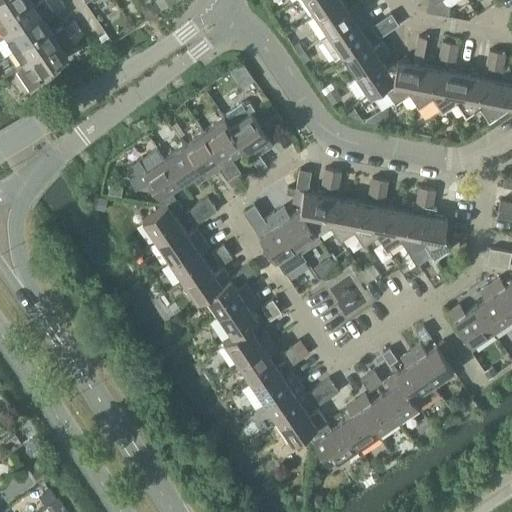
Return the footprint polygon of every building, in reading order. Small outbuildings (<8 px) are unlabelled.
[(0,0),(0,16),(24,0),(0,0)] [(32,0),(24,0),(0,16),(0,25),(5,33),(55,0),(39,0),(35,3),(32,0)] [(15,48),(49,25),(44,18),(56,10),(64,5),(60,0),(55,0),(5,33),(15,48)] [(156,0),(142,10),(147,17),(161,7),(156,0)] [(307,0),(316,13),(319,11),(326,6),(335,0),(307,0)] [(319,11),(316,13),(329,34),(362,11),(355,1),(347,7),(342,0),(335,0),(326,6),(319,11)] [(427,0),(426,10),(448,15),(450,4),(443,2),(442,0),(427,0)] [(472,0),(470,2),(477,12),(495,0),(472,0)] [(329,34),(321,38),(335,58),(342,53),(367,36),(360,26),(368,21),(362,11),(329,34)] [(385,15),(393,27),(399,23),(391,12),(385,15)] [(378,20),(386,32),(393,27),(385,15),(378,20)] [(49,25),(15,48),(24,60),(24,61),(78,25),(72,17),(64,23),(65,23),(53,31),(49,25)] [(386,32),(378,20),(371,25),(379,37),(386,32)] [(83,33),(78,25),(24,61),(24,60),(15,66),(30,87),(41,80),(37,73),(67,52),(63,46),(74,38),(75,38),(83,33)] [(419,35),(415,53),(423,54),(427,37),(419,35)] [(367,36),(342,53),(355,73),(380,57),(381,57),(389,52),(382,41),(374,47),(367,36)] [(297,40),(293,43),(300,53),(304,51),(297,40)] [(447,59),(451,41),(442,40),(439,57),(447,59)] [(451,41),(447,59),(455,60),(458,43),(451,41)] [(494,68),(497,51),(489,49),(486,67),(494,68)] [(304,51),(300,53),(300,54),(305,61),(309,59),(304,51)] [(497,51),(494,68),(502,70),(505,52),(497,51)] [(368,91),(369,94),(374,90),(384,84),(383,82),(394,75),(396,64),(392,63),(387,66),(381,57),(380,57),(355,73),(357,76),(349,81),(349,84),(357,96),(360,96),(368,91)] [(396,64),(394,75),(383,82),(384,84),(374,90),(383,103),(386,104),(408,89),(408,88),(418,82),(421,64),(397,59),(396,64)] [(424,100),(432,94),(431,92),(442,86),(445,69),(421,64),(418,82),(408,88),(408,89),(418,104),(424,100)] [(469,73),(445,69),(442,86),(431,92),(432,94),(424,100),(431,110),(435,111),(436,112),(456,99),(455,97),(466,90),(469,73)] [(465,113),(479,103),(479,102),(488,96),(492,78),(469,73),(466,90),(455,97),(456,99),(465,113)] [(511,81),(492,78),(488,96),(479,102),(479,103),(489,117),(511,101),(511,81)] [(335,87),(325,93),(329,99),(332,102),(341,96),(335,87)] [(227,114),(225,115),(230,123),(247,148),(257,141),(262,149),(273,142),(271,135),(269,128),(258,112),(255,108),(249,99),(243,103),(241,100),(225,111),(227,114)] [(353,105),(345,111),(359,120),(363,121),(353,105)] [(204,128),(237,177),(244,173),(233,157),(247,148),(230,123),(225,115),(224,114),(204,128)] [(184,141),(207,176),(220,167),(231,182),(237,177),(204,128),(184,141)] [(207,176),(184,141),(164,155),(181,180),(191,174),(197,183),(207,176)] [(149,178),(165,202),(168,200),(169,201),(176,197),(170,188),(181,180),(164,155),(157,145),(128,164),(127,171),(131,177),(131,181),(135,188),(149,178)] [(252,157),(260,168),(268,163),(260,151),(252,157)] [(329,186),(333,169),(325,167),(322,185),(329,186)] [(299,207),(317,233),(330,224),(331,223),(324,212),(328,194),(313,191),(308,184),(311,170),(299,168),(293,202),(300,203),(299,206),(299,207)] [(333,169),(329,186),(338,188),(341,170),(333,169)] [(511,177),(505,176),(503,184),(511,185),(511,177)] [(377,196),(380,178),(372,177),(369,194),(377,196)] [(380,178),(377,196),(385,197),(388,180),(380,178)] [(398,208),(395,225),(402,236),(401,237),(419,262),(433,253),(425,241),(418,231),(427,187),(419,186),(416,202),(412,201),(411,210),(398,208)] [(435,189),(427,187),(418,231),(425,241),(433,253),(434,255),(450,244),(444,235),(447,217),(435,215),(436,207),(432,206),(435,189)] [(340,238),(354,228),(355,226),(348,216),(351,199),(328,194),(324,212),(331,223),(330,224),(340,238)] [(201,209),(212,202),(208,195),(197,202),(201,209)] [(157,239),(182,222),(175,212),(183,207),(176,197),(169,201),(168,200),(165,202),(143,217),(157,239)] [(363,242),(377,232),(379,232),(372,221),(375,203),(351,199),(348,216),(355,226),(354,228),(363,242)] [(499,207),(511,209),(511,201),(500,199),(499,207)] [(189,217),(201,209),(197,202),(185,211),(189,217)] [(212,202),(201,209),(205,215),(216,208),(212,202)] [(387,246),(401,237),(402,236),(395,225),(398,208),(375,203),(372,221),(379,232),(377,232),(387,246)] [(283,206),(274,212),(297,247),(300,252),(321,238),(317,233),(299,207),(288,214),(283,206)] [(511,209),(499,207),(497,215),(511,218),(511,209)] [(262,219),(254,208),(247,213),(254,224),(262,219)] [(205,215),(201,209),(189,217),(193,223),(205,215)] [(297,247),(274,212),(264,219),(269,227),(258,234),(276,261),(297,247)] [(171,259),(203,237),(197,227),(189,232),(182,222),(157,239),(171,259)] [(184,279),(209,262),(201,251),(209,246),(203,237),(171,259),(184,279)] [(217,256),(229,249),(224,242),(212,250),(217,256)] [(496,265),(498,257),(499,248),(491,247),(488,263),(496,265)] [(511,250),(499,248),(498,257),(511,259),(511,253),(511,250)] [(229,249),(217,256),(221,264),(233,256),(229,249)] [(498,257),(496,265),(509,267),(511,259),(498,257)] [(243,276),(255,268),(250,261),(238,269),(243,276)] [(209,262),(184,279),(198,299),(205,294),(205,293),(230,277),(224,267),(215,272),(209,262)] [(219,314),(252,292),(246,282),(237,288),(230,277),(205,293),(205,294),(219,314)] [(511,280),(505,285),(500,277),(491,283),(511,314),(511,280)] [(477,304),(494,329),(511,316),(511,314),(491,283),(480,290),(486,298),(477,304)] [(250,323),(250,324),(258,318),(251,307),(259,302),(252,292),(219,314),(232,333),(233,335),(250,323)] [(266,311),(278,303),(273,296),(261,304),(266,311)] [(278,303),(266,311),(270,317),(282,309),(278,303)] [(494,329),(477,304),(466,312),(460,304),(450,311),(472,344),(494,329)] [(257,333),(250,324),(250,323),(233,335),(232,333),(225,338),(240,360),(272,339),(264,328),(257,333)] [(424,341),(431,335),(424,324),(416,329),(424,341)] [(285,358),(305,345),(300,338),(280,351),(285,358)] [(272,339),(240,360),(252,379),(277,363),(269,352),(277,347),(272,339)] [(437,343),(445,355),(451,350),(444,339),(437,343)] [(411,349),(433,382),(454,368),(445,355),(437,343),(426,351),(420,343),(411,349)] [(305,345),(285,358),(289,365),(309,351),(305,345)] [(382,351),(390,363),(397,358),(390,346),(382,351)] [(395,371),(418,404),(438,391),(433,382),(411,349),(401,356),(406,364),(395,371)] [(451,350),(445,355),(454,368),(460,364),(456,357),(451,350)] [(492,362),(482,368),(488,377),(497,370),(492,362)] [(266,399),(298,378),(291,367),(283,373),(277,363),(252,379),(266,399)] [(368,374),(375,385),(382,381),(374,369),(368,374)] [(381,393),(398,418),(418,404),(395,371),(385,378),(391,386),(381,393)] [(375,385),(368,374),(361,378),(369,390),(375,385)] [(323,391),(334,383),(329,376),(319,383),(318,384),(319,386),(323,391)] [(279,419),(303,403),(311,398),(307,391),(304,387),(298,378),(266,399),(279,419)] [(323,391),(327,397),(338,389),(334,383),(323,391)] [(307,391),(311,398),(319,393),(323,391),(319,386),(318,384),(307,391)] [(327,397),(323,391),(319,393),(311,398),(316,405),(319,402),(327,397)] [(355,398),(378,432),(398,418),(381,393),(371,400),(365,392),(355,398)] [(378,432),(355,398),(346,405),(351,413),(341,420),(358,445),(378,432)] [(310,413),(303,403),(279,419),(293,440),(307,430),(312,439),(320,434),(314,425),(325,418),(318,407),(310,413)] [(325,418),(314,425),(320,434),(312,439),(329,464),(358,445),(341,420),(331,427),(325,418)] [(308,491),(307,504),(320,505),(321,492),(308,491)]
